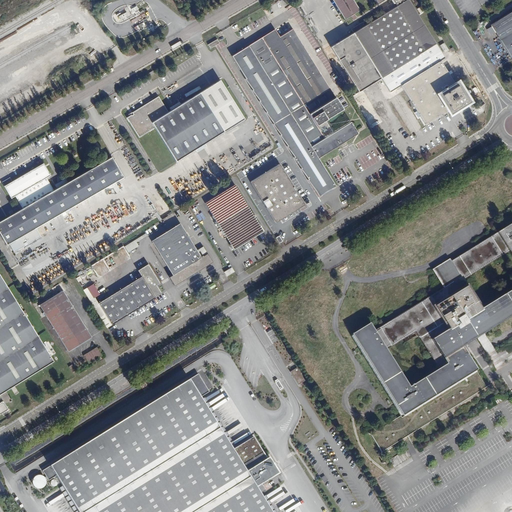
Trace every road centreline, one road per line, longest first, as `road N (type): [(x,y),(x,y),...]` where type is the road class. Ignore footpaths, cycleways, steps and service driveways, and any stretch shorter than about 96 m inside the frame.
road 1 (tertiary): [(0,453),(510,140)]
road 2 (tertiary): [(499,122),(0,438)]
road 3 (tertiary): [(0,143),(248,0)]
road 4 (unknown): [(216,18),(235,44),(286,18),(336,93)]
road 5 (unknown): [(10,261),(33,271),(140,212),(144,201),(134,185)]
road 6 (unknown): [(171,294),(145,251),(148,237),(180,217),(214,266)]
road 7 (unclassified): [(438,0),(508,110)]
